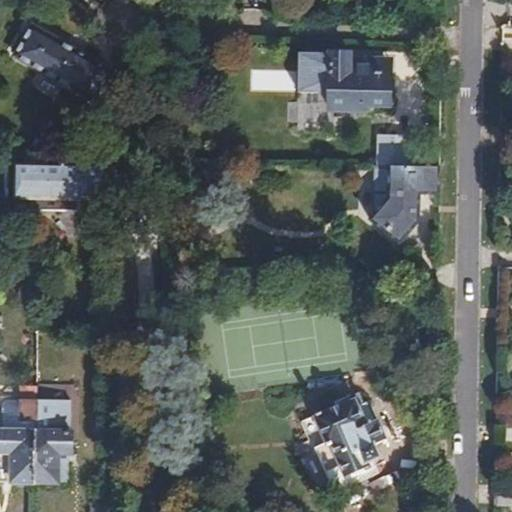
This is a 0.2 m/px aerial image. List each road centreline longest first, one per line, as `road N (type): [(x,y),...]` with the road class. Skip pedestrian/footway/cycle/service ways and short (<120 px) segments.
road 1 (residential): [(470,258),(473,0)]
road 2 (residential): [(467,511),(470,258)]
